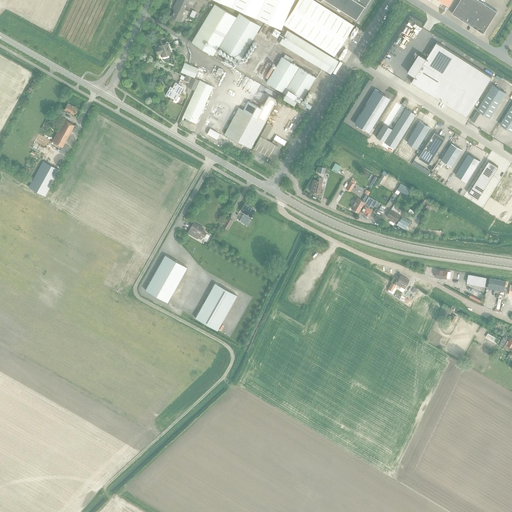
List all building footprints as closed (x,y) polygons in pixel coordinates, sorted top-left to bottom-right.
[(171,17),(180,21),(183,16),(181,15),(187,0),(176,0),(174,6),(175,7),(171,17)] [(234,0),(231,7),(280,29),(283,24),(293,0),(234,0)] [(353,25),(312,0),(293,0),(283,24),(334,56),(353,25)] [(317,0),(320,2),(321,0),(323,0),(356,20),(364,7),(365,8),(369,0),(317,0)] [(479,0),(460,0),(452,13),(483,33),(497,11),(479,0)] [(239,13),(236,17),(214,4),(191,42),(212,55),(217,47),(239,60),(260,26),(239,13)] [(279,42),(330,74),(338,61),(287,30),(279,42)] [(412,70),(410,73),(415,76),(411,82),(434,97),(466,117),(492,77),(437,42),(427,58),(420,53),(410,69),(412,70)] [(169,50),(166,43),(163,44),(163,45),(155,48),(157,54),(163,52),(164,56),(171,53),(169,50)] [(296,100),(300,103),(316,77),(282,56),(266,82),(285,94),(282,97),(293,104),(296,100)] [(180,72),(194,77),(198,68),(184,62),(180,72)] [(197,86),(194,93),(182,117),(196,123),(210,91),(213,92),(215,88),(199,80),(197,86)] [(178,84),(171,97),(175,99),(173,101),(175,102),(176,102),(177,102),(178,102),(178,101),(180,98),(178,96),(182,89),(183,90),(185,87),(182,85),(183,84),(182,83),(182,82),(180,81),(178,84)] [(171,97),(178,84),(175,82),(172,88),(170,86),(166,94),(171,97)] [(488,93),(501,101),(506,93),(493,85),(488,93)] [(354,123),(369,132),(390,99),(376,89),(354,123)] [(488,93),(477,110),(490,118),(501,101),(488,93)] [(265,121),(264,121),(276,99),(268,95),(262,107),(251,101),(246,111),(238,107),(224,134),(251,148),(265,121)] [(64,110),(72,115),(76,108),(68,103),(64,110)] [(511,107),(500,124),(511,131),(511,107)] [(394,149),(416,114),(405,108),(392,129),(383,124),(375,137),(394,149)] [(54,115),(60,118),(63,112),(58,109),(54,115)] [(481,115),(476,113),(471,121),(475,124),(481,115)] [(41,129),(46,131),(53,117),(49,115),(41,129)] [(52,141),(62,147),(74,125),(64,120),(52,141)] [(407,142),(417,149),(430,127),(420,121),(407,142)] [(253,148),(271,158),(272,155),(275,157),(282,144),(273,139),(271,142),(265,139),(272,126),(267,123),(260,136),(253,148)] [(209,135),(216,139),(219,134),(212,130),(209,135)] [(445,138),(435,132),(418,157),(429,164),(445,138)] [(462,149),(452,143),(441,160),(452,167),(462,149)] [(30,154),(39,158),(41,154),(33,149),(30,154)] [(469,153),(455,175),(467,182),(480,160),(469,153)] [(488,160),(484,167),(494,173),(498,166),(488,160)] [(33,178),(50,187),(59,170),(43,161),(33,178)] [(484,167),(480,173),(490,179),(494,173),(484,167)] [(480,173),(476,180),(486,186),(490,179),(480,173)] [(511,189),(511,174),(509,173),(493,197),(503,204),(511,189)] [(322,188),(320,188),(323,179),(317,177),(316,180),(314,179),(313,184),(311,191),(319,193),(321,193),(322,192),(323,189),(322,188)] [(476,180),(472,186),(482,192),(486,186),(476,180)] [(355,185),(350,182),(345,189),(350,192),(355,185)] [(411,188),(401,182),(395,192),(398,193),(400,190),(407,194),(411,188)] [(472,186),(468,193),(478,199),(482,192),(472,186)] [(364,215),(368,217),(372,210),(368,207),(372,199),(368,197),(363,205),(364,206),(361,212),(364,214),(364,215)] [(358,212),(364,202),(357,198),(355,202),(354,201),(353,202),(352,203),(352,204),(353,205),(351,208),(358,212)] [(248,215),(250,217),(254,210),(245,204),(241,211),(243,212),(239,218),(244,221),(248,215)] [(387,216),(395,221),(399,214),(391,209),(387,216)] [(222,226),(227,229),(232,220),(228,217),(222,226)] [(396,225),(405,230),(408,226),(399,221),(396,225)] [(199,235),(204,237),(206,233),(202,230),(203,228),(193,222),(190,228),(188,233),(197,239),(199,235)] [(145,290),(167,302),(187,267),(165,255),(145,290)] [(435,277),(446,278),(447,271),(436,269),(435,277)] [(467,283),(485,286),(486,277),(468,274),(467,283)] [(405,286),(409,280),(401,275),(396,284),(404,288),(405,286)] [(488,288),(504,291),(506,281),(490,278),(488,288)] [(217,330),(237,295),(215,283),(195,318),(217,330)] [(488,333),(486,337),(498,344),(500,340),(488,333)]
